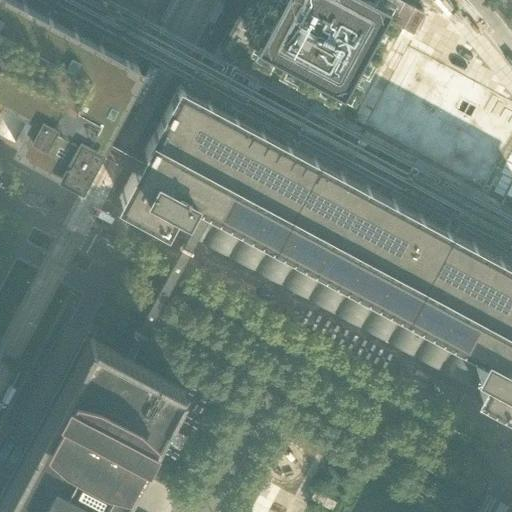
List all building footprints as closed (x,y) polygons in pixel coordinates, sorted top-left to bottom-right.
[(0,0),(0,127),(16,136),(14,139),(13,140),(77,174),(136,63),(127,57),(127,56),(124,54),(123,55),(101,44),(102,42),(98,40),(98,42),(76,30),(77,29),(73,27),(72,28),(50,16),(51,15),(48,13),(47,15),(25,3),(26,1),(23,0),(21,0),(21,1),(19,0),(0,0)] [(242,0),(218,47),(318,100),(324,104),(380,0),(242,0)] [(511,104),(405,47),(363,124),(482,188),(511,131),(511,104)] [(189,234),(393,343),(511,407),(511,263),(178,85),(119,196),(177,228),(189,234)] [(0,468),(0,511),(115,511),(182,387),(181,386),(180,385),(181,384),(180,383),(180,385),(174,382),(175,381),(174,381),(168,378),(168,377),(167,378),(162,375),(162,374),(161,374),(155,371),(156,370),(155,370),(155,371),(149,368),(149,367),(148,368),(143,365),(142,363),(142,364),(136,361),(137,360),(136,360),(136,361),(130,358),(130,357),(129,357),(124,354),(124,353),(123,353),(123,354),(117,351),(118,350),(117,349),(116,350),(111,347),(110,346),(110,347),(104,344),(105,343),(104,343),(104,344),(98,341),(98,339),(97,340),(92,337),(92,336),(91,337),(90,338),(89,337),(33,440),(14,476),(0,468)]
